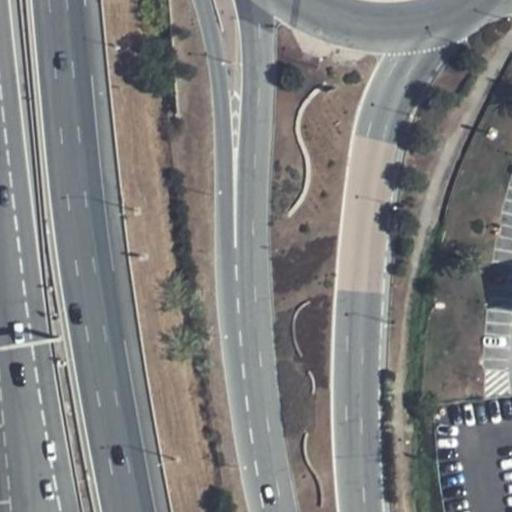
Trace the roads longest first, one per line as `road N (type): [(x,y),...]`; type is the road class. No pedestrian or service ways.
road 1 (motorway): [(132,511),(75,180),(58,0)]
road 2 (primary): [(200,0),(218,75),(228,278),(273,485)]
road 3 (primary): [(362,511),(359,359),(368,213),(414,26)]
road 4 (primary): [(252,0),(252,261),(273,485)]
road 5 (motorway): [(0,194),(31,511)]
road 6 (primary): [(298,0),(366,26),(414,26)]
